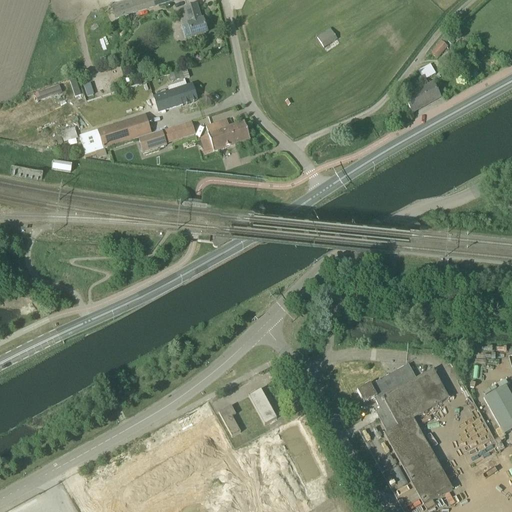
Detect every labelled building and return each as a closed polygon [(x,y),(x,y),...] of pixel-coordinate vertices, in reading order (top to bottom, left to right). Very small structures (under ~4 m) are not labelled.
[(133,0),(112,7),(115,18),(174,0),(133,0)] [(187,24),(191,38),(207,33),(203,19),(201,20),(196,5),(183,9),(188,24),(187,24)] [(337,40),(330,30),(317,38),(323,48),(337,40)] [(447,47),(441,42),(431,54),(437,59),(447,47)] [(415,93),(423,107),(440,98),(432,84),(428,86),(424,79),(425,79),(434,74),(429,65),(420,70),(421,71),(419,72),(421,78),(416,80),(421,90),(416,92),(415,93)] [(178,72),(169,75),(171,82),(180,80),(178,72)] [(75,80),(69,82),(75,98),(80,96),(75,80)] [(168,88),(169,93),(153,98),(158,113),(196,101),(192,85),(187,87),(185,82),(168,88)] [(415,93),(416,92),(413,87),(408,90),(402,95),(412,113),(423,107),(415,93)] [(403,120),(398,110),(388,118),(392,125),(393,124),(394,125),(403,120)] [(138,139),(151,135),(149,128),(145,116),(85,135),(89,150),(84,151),(85,156),(96,152),(138,139)] [(207,135),(210,143),(213,152),(250,140),(244,123),(228,128),(226,120),(206,127),(208,135),(207,135)] [(149,128),(151,135),(162,132),(168,129),(166,123),(149,128)] [(77,139),(74,128),(61,132),(64,143),(77,139)] [(162,132),(151,135),(138,139),(143,154),(166,147),(166,145),(162,132)] [(71,166),(53,163),(52,170),(70,173),(71,166)] [(132,272),(128,268),(122,274),(126,278),(132,272)] [(357,391),(364,404),(374,399),(380,410),(375,412),(386,433),(383,435),(423,506),(452,490),(413,419),(448,400),(432,371),(416,380),(408,366),(371,386),(370,384),(357,391)] [(260,390),(248,397),(264,426),(277,419),(260,390)] [(231,407),(218,413),(232,437),(240,433),(231,417),(235,415),(231,407)] [(343,511),(326,480),(267,511),(343,511)] [(434,500),(425,505),(428,511),(437,506),(434,500)]
